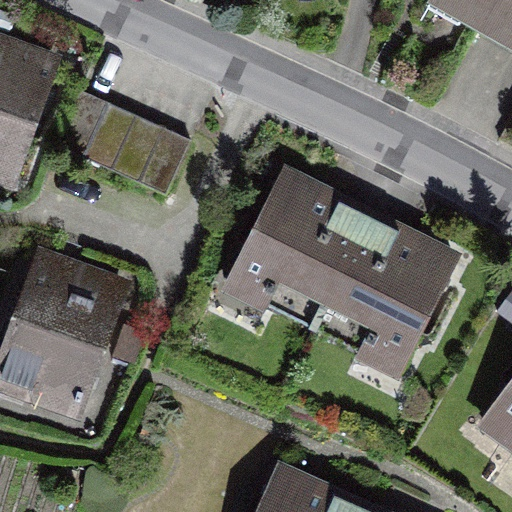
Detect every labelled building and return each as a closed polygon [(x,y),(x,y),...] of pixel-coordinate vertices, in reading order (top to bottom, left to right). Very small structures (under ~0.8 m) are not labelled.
[(479,19),(511,37),(511,36),(511,0),(428,0),(428,1),(475,28),(479,19)] [(55,67),(0,47),(0,172),(15,177),(55,67)] [(135,115),(81,91),(56,145),(111,170),(135,115)] [(162,127),(135,115),(111,170),(138,182),(162,127)] [(190,140),(162,127),(138,182),(165,194),(190,140)] [(315,200),(313,204),(301,198),(307,186),(284,174),(228,286),(232,288),(242,270),(267,282),(258,301),(313,328),(369,216),(328,196),(323,196),(319,197),(315,200)] [(425,259),(412,253),(414,248),(414,243),(411,238),(407,235),(369,216),(313,328),(368,356),(377,338),(402,350),(393,369),(398,371),(454,259),(430,247),(425,259)] [(70,290),(30,275),(0,356),(0,376),(81,406),(124,290),(76,273),(70,290)] [(511,440),(510,443),(511,444),(511,383),(483,424),(487,426),(499,409),(511,418),(511,440)] [(362,511),(364,508),(322,490),(318,490),(314,491),(310,494),(307,498),(296,493),(301,480),(277,470),(258,511),(362,511)]
